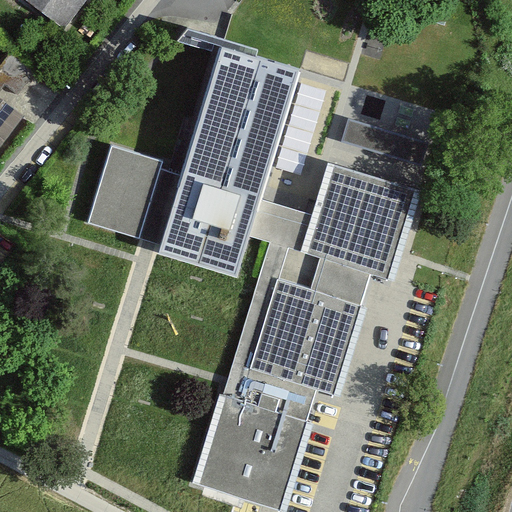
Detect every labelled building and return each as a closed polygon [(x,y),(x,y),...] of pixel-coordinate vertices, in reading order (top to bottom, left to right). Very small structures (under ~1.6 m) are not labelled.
[(30,0),(63,25),(82,0),(30,0)] [(221,46),(183,175),(158,168),(160,160),(110,146),(88,221),(152,240),(162,243),(160,249),(235,271),(246,235),(321,257),(311,289),(274,278),(242,386),(238,400),(223,395),(198,483),(246,497),(285,508),(311,421),(306,420),(316,385),(338,392),(364,306),(359,304),(368,271),(392,278),(398,255),(418,189),(331,164),(315,215),(306,212),(257,198),(296,68),(221,46)] [(13,50),(0,65),(0,78),(17,93),(37,70),(13,50)] [(0,142),(22,113),(0,95),(0,142)] [(348,122),(342,143),(422,167),(429,146),(348,122)]
